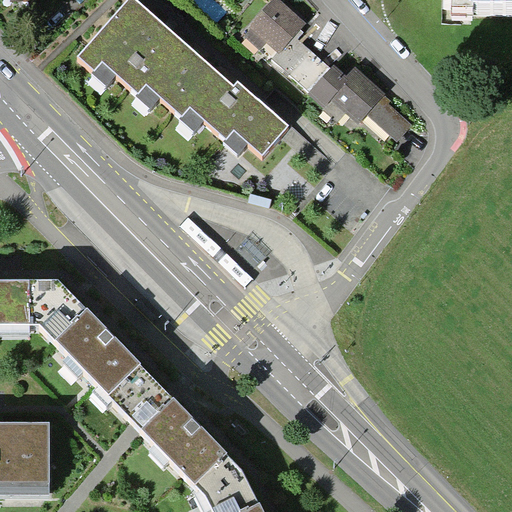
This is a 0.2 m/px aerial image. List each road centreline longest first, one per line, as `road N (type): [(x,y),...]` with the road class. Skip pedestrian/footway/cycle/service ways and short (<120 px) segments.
road 1 (residential): [(335,0),(439,113),(447,132),(318,311)]
road 2 (primary): [(270,362),(17,101)]
road 3 (primary): [(424,511),(270,362)]
